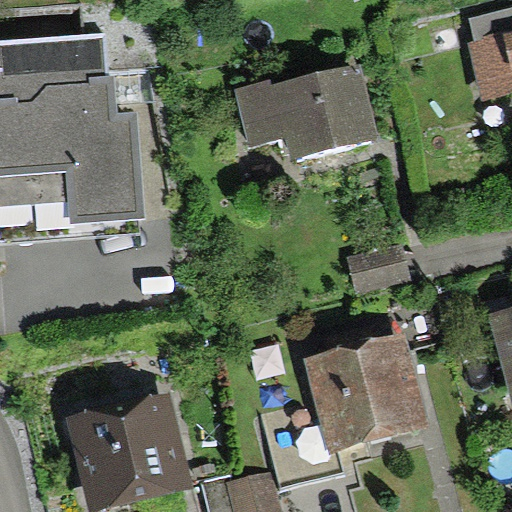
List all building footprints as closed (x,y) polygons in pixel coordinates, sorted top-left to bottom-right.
[(511,41),(474,48),(492,152),(511,148),(511,41)] [(116,56),(0,58),(0,258),(122,255),(116,56)] [(348,77),(212,101),(227,189),(364,166),(348,77)] [(511,321),(495,325),(511,400),(511,321)] [(397,351),(313,373),(333,451),(417,429),(397,351)] [(165,413),(74,433),(90,506),(181,487),(165,413)]
